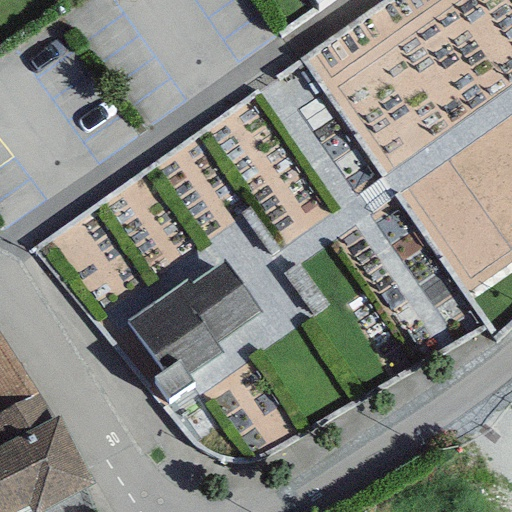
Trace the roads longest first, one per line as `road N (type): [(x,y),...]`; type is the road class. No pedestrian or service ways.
road 1 (residential): [(511,357),(280,511)]
road 2 (residential): [(138,511),(0,289)]
